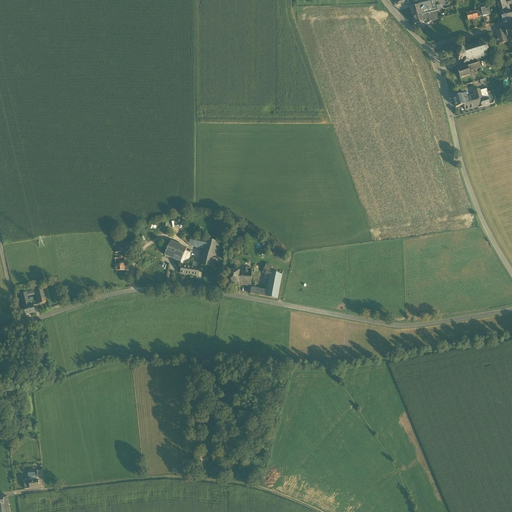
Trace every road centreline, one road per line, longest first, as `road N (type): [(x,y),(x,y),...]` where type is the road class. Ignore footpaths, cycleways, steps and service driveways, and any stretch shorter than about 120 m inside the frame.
road 1 (residential): [(511,309),(401,326),(188,288),(132,290),(0,328)]
road 2 (track): [(48,489),(166,476),(230,480),(320,511)]
road 3 (residential): [(427,46),(470,193),(511,273)]
